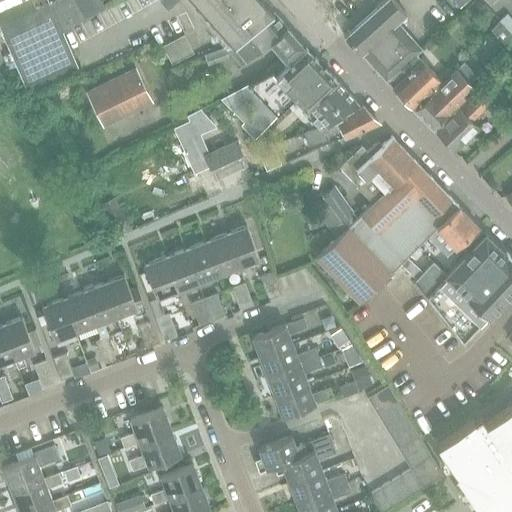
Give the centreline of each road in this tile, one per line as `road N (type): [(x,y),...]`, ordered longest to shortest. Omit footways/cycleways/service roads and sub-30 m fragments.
road 1 (residential): [(257,511),(202,370),(184,360),(0,424)]
road 2 (residential): [(511,227),(300,10)]
road 3 (unknown): [(184,360),(310,293)]
